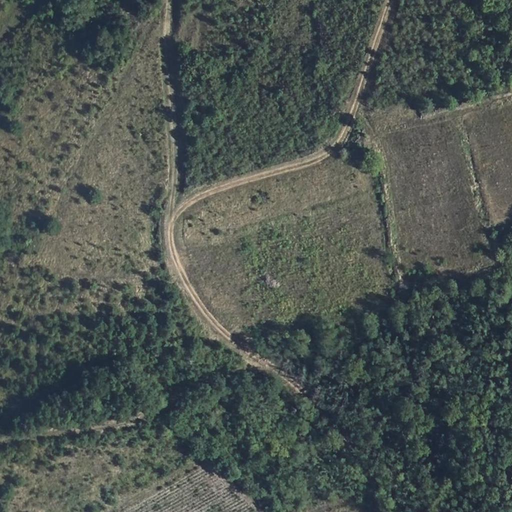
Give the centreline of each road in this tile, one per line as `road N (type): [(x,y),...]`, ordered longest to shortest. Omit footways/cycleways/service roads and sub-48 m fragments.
road 1 (track): [(388,511),(325,411),(210,317),(178,265),(170,224),(207,190),(330,151),(350,120),(391,0)]
road 2 (track): [(170,224),(170,0)]
